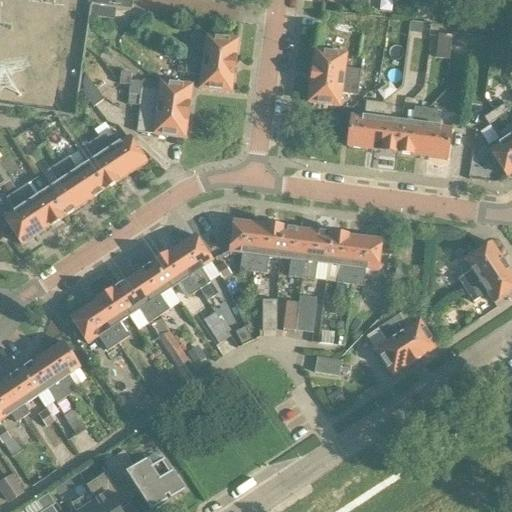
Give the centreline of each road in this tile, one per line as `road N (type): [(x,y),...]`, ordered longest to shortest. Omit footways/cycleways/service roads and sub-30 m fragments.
road 1 (residential): [(246,511),(511,335)]
road 2 (residential): [(255,182),(212,181),(175,197),(24,301)]
road 3 (residential): [(511,213),(255,182)]
road 4 (residential): [(255,182),(277,0)]
